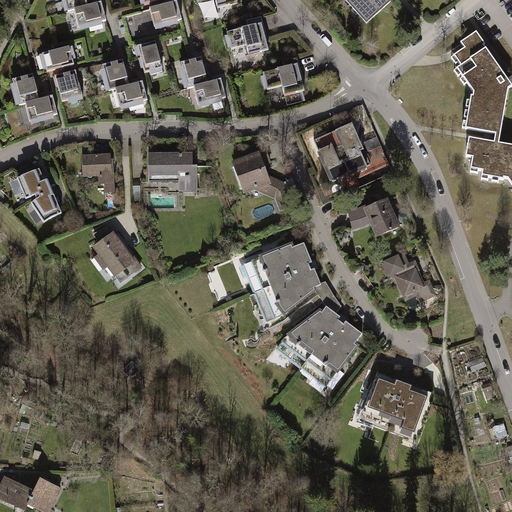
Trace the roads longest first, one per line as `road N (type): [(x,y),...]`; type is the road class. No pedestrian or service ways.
road 1 (residential): [(361,84),(428,165),(511,398)]
road 2 (residential): [(0,158),(85,130),(280,123)]
road 3 (residential): [(427,347),(396,339),(378,323),(342,270),(280,123)]
road 4 (residential): [(471,0),(361,84)]
